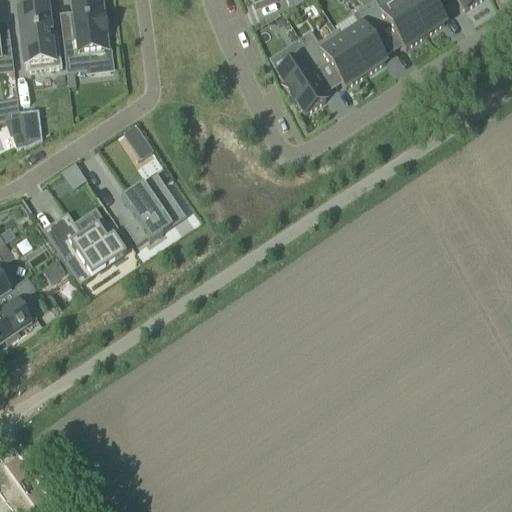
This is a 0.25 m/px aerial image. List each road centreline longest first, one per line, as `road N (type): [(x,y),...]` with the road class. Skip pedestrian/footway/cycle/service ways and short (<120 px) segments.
road 1 (unclassified): [(0,425),(511,80)]
road 2 (residential): [(125,0),(140,105),(0,199)]
road 3 (residential): [(511,18),(306,156),(289,158)]
road 4 (residential): [(211,0),(275,148),(289,158)]
